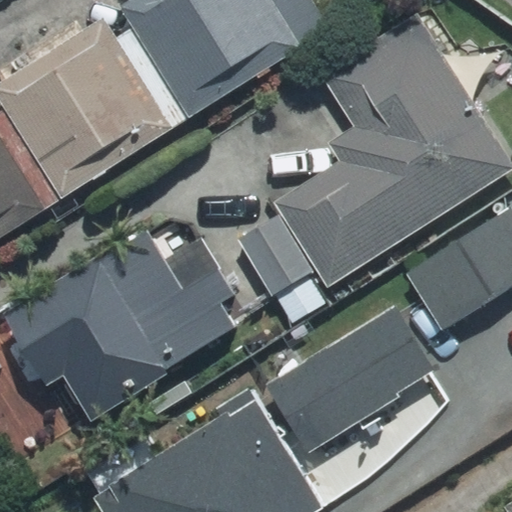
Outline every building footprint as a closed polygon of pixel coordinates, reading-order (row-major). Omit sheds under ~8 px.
[(328,0),(149,0),(143,5),(212,109),(313,42),(310,38),(340,19),(328,0)] [(11,84),(85,197),(192,127),(118,14),(11,84)] [(290,196),(299,210),(251,241),(298,315),(346,285),(511,180),(511,140),(439,25),(341,87),(364,124),(337,141),(349,159),(290,196)] [(0,243),(59,205),(0,112),(0,243)] [(511,211),(419,272),(457,330),(511,294),(511,211)] [(23,312),(67,386),(80,378),(103,418),(232,341),(253,328),(239,305),(254,296),(218,235),(182,256),(165,228),(23,312)] [(408,303),(284,383),(328,452),(452,373),(408,303)] [(90,472),(107,501),(113,511),(328,511),(339,506),(276,401),(174,461),(157,432),(90,472)]
